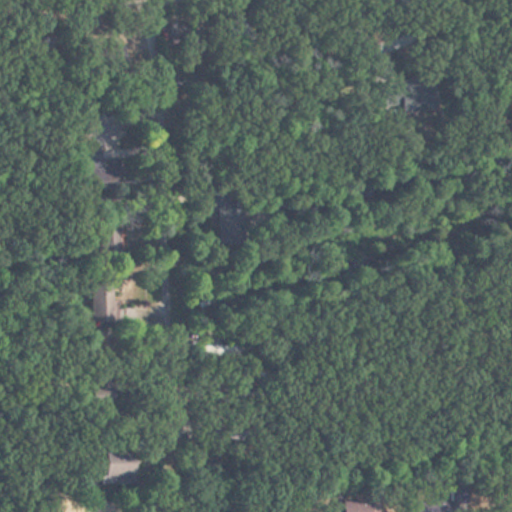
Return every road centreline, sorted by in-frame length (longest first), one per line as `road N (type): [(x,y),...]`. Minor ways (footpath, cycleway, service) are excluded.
road 1 (residential): [(156,0),(180,472)]
road 2 (residential): [(0,29),(129,0)]
